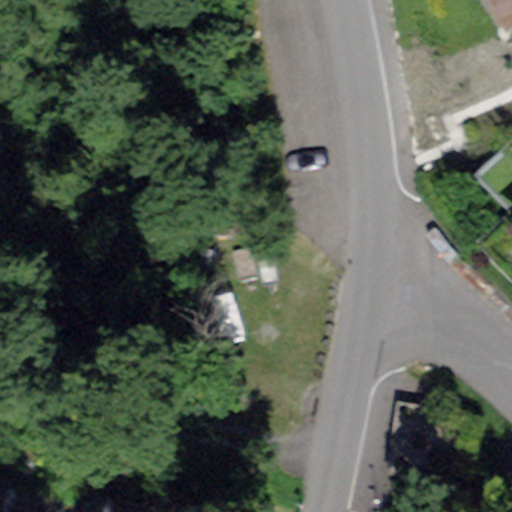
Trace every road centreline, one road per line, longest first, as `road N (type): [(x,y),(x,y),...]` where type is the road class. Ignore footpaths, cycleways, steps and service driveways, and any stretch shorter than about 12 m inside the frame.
road 1 (unclassified): [(370,293),(370,183),(347,0)]
road 2 (unclassified): [(327,511),(370,293)]
road 3 (residential): [(370,293),(511,409)]
